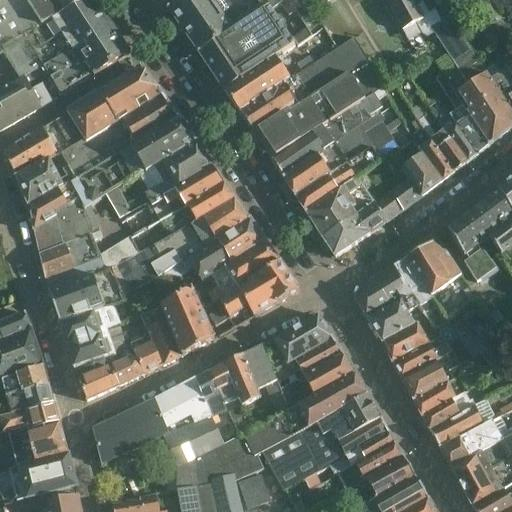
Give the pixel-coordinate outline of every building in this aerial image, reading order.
[(92,0),(87,0),(0,50),(0,58),(4,56),(19,80),(38,70),(72,52),(112,28),(92,0)] [(0,50),(87,0),(1,0),(0,1),(0,50)] [(263,0),(184,0),(167,11),(199,56),(233,32),(247,22),(250,20),(253,19),(266,42),(284,31),(270,11),(263,0)] [(263,0),(270,11),(281,5),(286,1),(285,0),(263,0)] [(285,0),(286,1),(281,5),(288,17),(301,9),(295,1),(296,0),(285,0)] [(311,0),(317,9),(334,0),(311,0)] [(412,0),(384,0),(402,33),(417,26),(421,34),(422,35),(422,36),(423,36),(424,37),(425,37),(426,37),(427,37),(428,37),(428,36),(433,34),(431,29),(429,30),(425,22),(419,10),(412,0)] [(464,0),(446,0),(450,7),(454,13),(468,5),(464,0)] [(496,19),(486,0),(479,0),(471,4),(482,26),(496,19)] [(450,7),(437,14),(442,23),(449,19),(456,16),(454,13),(450,7)] [(233,32),(199,56),(213,76),(242,58),(251,54),(262,54),(266,52),(273,63),(277,61),(276,60),(295,47),(284,31),(266,42),(253,19),(250,20),(247,22),(233,32)] [(442,23),(431,29),(433,34),(468,88),(458,95),(469,111),(468,112),(467,113),(469,117),(491,148),(494,145),(494,144),(511,130),(511,113),(486,75),(484,72),(484,71),(452,23),(451,23),(449,19),(442,23)] [(483,38),(494,51),(507,41),(501,35),(504,33),(499,26),(483,38)] [(72,52),(38,70),(43,77),(46,75),(60,99),(93,78),(130,56),(112,28),(72,52)] [(285,86),(239,115),(273,163),(273,162),(313,135),(352,110),(359,105),(372,96),(380,90),(352,41),(315,66),(302,74),(290,82),(285,86)] [(242,58),(213,76),(224,93),(273,63),(266,52),(262,54),(251,54),(242,58)] [(311,59),(298,67),(302,74),(315,66),(311,59)] [(273,63),(224,93),(225,95),(226,95),(239,115),(285,86),(290,82),(290,81),(277,61),(273,63)] [(484,71),(484,72),(486,75),(511,113),(511,80),(507,74),(504,68),(506,67),(501,61),(484,71)] [(98,93),(114,122),(121,118),(124,122),(161,98),(142,68),(110,89),(109,88),(99,94),(99,93),(98,93)] [(0,134),(42,110),(41,109),(53,103),(43,84),(31,91),(28,85),(43,77),(38,70),(19,80),(0,90),(0,134)] [(443,76),(436,81),(456,110),(450,115),(457,126),(478,158),(479,157),(478,157),(488,149),(491,148),(469,117),(467,113),(468,112),(443,76)] [(3,152),(18,177),(62,153),(114,122),(98,93),(67,113),(66,113),(42,128),(3,152)] [(273,162),(273,163),(284,179),(317,157),(322,154),(334,146),(335,146),(359,129),(380,115),(384,113),(381,110),(372,96),(359,105),(352,110),(313,135),(273,162)] [(161,98),(124,122),(121,118),(114,122),(62,153),(79,181),(178,122),(161,98)] [(417,108),(410,114),(416,122),(411,126),(416,133),(413,135),(414,137),(415,136),(421,146),(422,149),(443,183),(455,175),(433,139),(436,137),(424,120),(425,119),(417,108)] [(445,119),(440,122),(447,133),(468,165),(478,158),(457,126),(450,115),(448,112),(443,116),(445,119)] [(80,202),(84,211),(92,206),(106,198),(119,191),(195,146),(178,122),(79,181),(75,183),(74,182),(72,184),(80,202)] [(436,137),(433,139),(455,175),(455,174),(466,166),(468,165),(447,133),(440,122),(437,125),(443,132),(436,137)] [(284,179),(283,180),(295,200),(316,188),(330,180),(332,179),(358,165),(376,154),(394,143),(382,124),(364,136),(359,129),(335,146),(334,146),(322,154),(317,157),(284,179)] [(421,146),(415,136),(414,137),(411,139),(413,142),(390,157),(401,172),(407,181),(390,194),(403,213),(421,199),(443,183),(422,149),(421,146)] [(119,191),(131,212),(148,203),(151,208),(164,201),(162,198),(212,171),(195,146),(119,191)] [(15,179),(29,207),(72,184),(74,182),(75,183),(79,181),(62,153),(18,177),(15,179)] [(316,188),(295,200),(305,214),(345,191),(357,184),(367,178),(365,175),(383,163),(376,154),(358,165),(332,179),(330,180),(316,188)] [(152,209),(156,215),(180,201),(185,209),(224,187),(212,171),(162,198),(164,201),(152,209)] [(345,191),(305,214),(323,241),(356,217),(374,206),(374,205),(363,188),(370,183),(367,178),(357,184),(345,191)] [(499,262),(511,277),(511,182),(501,191),(501,190),(498,193),(511,212),(511,222),(488,240),(489,241),(502,257),(501,258),(502,260),(499,262)] [(72,184),(29,207),(34,233),(57,220),(55,216),(80,202),(72,184)] [(160,224),(168,238),(235,203),(224,187),(185,209),(160,224)] [(125,218),(128,223),(132,220),(129,215),(132,214),(131,212),(119,191),(106,198),(119,221),(125,218)] [(389,193),(374,205),(374,206),(387,224),(403,213),(390,194),(389,193)] [(511,212),(498,193),(497,193),(497,194),(446,232),(466,259),(467,257),(471,262),(465,265),(480,284),(499,270),(484,251),(483,252),(480,248),(489,241),(488,240),(511,222),(511,212)] [(34,233),(39,256),(94,234),(84,211),(80,202),(55,216),(57,220),(34,233)] [(175,253),(183,265),(251,222),(250,221),(248,222),(235,203),(168,238),(153,247),(161,261),(175,253)] [(45,280),(45,282),(102,261),(100,256),(94,242),(103,239),(92,206),(84,211),(94,234),(39,256),(38,256),(45,280)] [(374,206),(356,217),(370,237),(387,224),(374,206)] [(356,217),(323,241),(336,260),(370,237),(356,217)] [(112,270),(124,299),(159,279),(163,277),(181,279),(194,270),(202,284),(210,279),(265,243),(251,222),(183,265),(175,253),(161,261),(153,247),(139,255),(112,270)] [(45,282),(48,294),(112,270),(139,255),(131,240),(100,256),(102,261),(45,282)] [(438,242),(407,261),(432,299),(452,285),(452,284),(463,276),(438,242)] [(210,279),(224,300),(247,285),(248,284),(264,274),(279,265),(266,244),(265,245),(265,243),(210,279)] [(407,261),(395,269),(412,295),(421,308),(420,308),(435,332),(447,324),(433,301),(432,299),(407,261)] [(223,310),(209,318),(215,329),(229,321),(247,310),(254,321),(300,293),(285,269),(275,276),(276,278),(270,283),(264,274),(248,284),(248,287),(221,305),(220,305),(223,310)] [(357,292),(355,299),(367,320),(368,322),(412,295),(395,269),(361,290),(357,292)] [(110,309),(113,307),(125,303),(123,299),(124,299),(112,270),(48,294),(59,324),(93,313),(94,312),(97,312),(110,309)] [(475,299),(468,289),(462,293),(469,303),(475,299)] [(160,309),(182,360),(184,359),(183,358),(213,343),(212,341),(216,339),(192,292),(160,308),(161,309),(160,309)] [(412,295),(368,322),(382,345),(413,324),(408,316),(419,308),(420,309),(420,308),(421,308),(412,295)] [(478,304),(459,315),(462,320),(468,330),(487,319),(478,304)] [(67,347),(104,334),(103,330),(120,325),(113,307),(110,309),(97,312),(94,312),(59,324),(67,347)] [(150,336),(163,368),(170,365),(182,360),(160,309),(140,318),(146,331),(149,337),(150,336)] [(0,343),(31,331),(26,315),(0,325),(0,343)] [(266,358),(273,375),(331,339),(318,317),(317,317),(318,318),(287,335),(275,343),(280,352),(266,358)] [(413,324),(382,345),(386,353),(393,366),(439,340),(433,331),(424,336),(418,325),(414,327),(413,324)] [(0,361),(37,347),(33,336),(31,331),(0,343),(0,361)] [(104,334),(67,347),(70,355),(71,359),(74,369),(111,354),(104,334)] [(138,359),(145,377),(163,368),(150,336),(149,337),(129,346),(132,353),(134,352),(136,360),(138,359)] [(273,375),(278,384),(299,371),(303,378),(342,357),(331,339),(273,375)] [(439,340),(393,366),(402,382),(452,354),(447,346),(446,347),(441,339),(439,340)] [(0,383),(7,381),(44,367),(43,363),(37,347),(0,361),(0,383)] [(264,390),(277,418),(291,411),(278,384),(273,375),(266,358),(263,350),(264,350),(263,348),(243,358),(258,393),(264,390)] [(114,353),(111,354),(74,369),(79,384),(80,383),(86,402),(85,402),(86,404),(120,389),(120,388),(111,368),(118,366),(116,357),(116,355),(114,353)] [(452,354),(402,382),(403,383),(414,403),(452,379),(449,374),(460,367),(452,354)] [(293,400),(296,408),(355,377),(354,377),(342,357),(303,378),(304,380),(299,383),(305,394),(293,400)] [(238,401),(242,409),(261,400),(258,393),(243,358),(242,358),(224,365),(224,366),(240,400),(238,401)] [(111,368),(120,388),(145,377),(138,359),(136,360),(118,366),(111,368)] [(196,381),(212,419),(215,426),(220,424),(217,416),(227,412),(225,407),(238,401),(240,400),(224,366),(196,381)] [(0,383),(2,383),(7,401),(49,386),(44,367),(7,381),(0,383)] [(367,397),(355,377),(296,408),(291,411),(277,418),(251,432),(251,431),(239,438),(240,439),(224,447),(192,462),(200,511),(242,511),(236,484),(263,470),(257,457),(262,455),(307,430),(367,397)] [(452,379),(414,403),(423,419),(452,403),(456,400),(456,399),(449,384),(454,382),(452,379)] [(156,402),(168,436),(212,419),(196,381),(156,402)] [(7,401),(11,416),(11,417),(25,413),(54,405),(49,386),(7,401)] [(423,420),(429,432),(430,433),(460,416),(475,407),(474,406),(472,401),(469,402),(465,394),(456,399),(456,400),(452,403),(423,419),(423,420)] [(262,455),(283,493),(303,482),(303,483),(316,476),(315,476),(322,473),(314,458),(380,419),(367,397),(307,430),(262,455)] [(177,470),(192,462),(224,447),(215,426),(212,419),(168,436),(156,402),(93,432),(103,467),(163,439),(177,470)] [(0,418),(0,421),(3,434),(8,433),(29,427),(30,431),(59,424),(54,405),(25,413),(11,417),(11,416),(0,418)] [(460,416),(430,433),(439,449),(484,426),(475,407),(460,416)] [(440,450),(439,450),(451,469),(450,469),(451,471),(497,445),(503,442),(511,437),(511,429),(509,431),(501,417),(492,422),(484,427),(484,426),(439,449),(440,450)] [(322,473),(329,469),(346,459),(388,434),(380,419),(314,458),(322,473)] [(29,427),(8,433),(17,472),(8,474),(11,487),(34,480),(31,466),(35,465),(36,466),(68,456),(59,424),(30,431),(29,427)] [(329,469),(335,479),(337,478),(336,477),(395,446),(388,434),(346,459),(329,469)] [(497,445),(451,471),(473,510),(503,492),(511,486),(511,437),(503,442),(497,445)] [(337,478),(345,493),(364,482),(404,460),(395,446),(336,477),(337,478)] [(35,465),(31,466),(34,480),(35,483),(74,472),(68,456),(36,466),(35,465)] [(416,481),(405,462),(404,460),(364,482),(345,493),(346,494),(312,511),(338,511),(360,501),(364,508),(416,481)] [(34,480),(11,487),(16,507),(26,505),(79,491),(74,472),(35,483),(34,480)] [(408,511),(429,501),(428,500),(428,501),(416,481),(364,508),(366,511),(408,511)] [(503,492),(473,510),(474,511),(506,511),(511,509),(511,503),(505,492),(504,493),(503,492)] [(81,511),(78,496),(48,503),(49,511),(81,511)] [(159,511),(157,497),(138,501),(112,507),(112,511),(159,511)] [(435,511),(429,501),(408,511),(435,511)]
